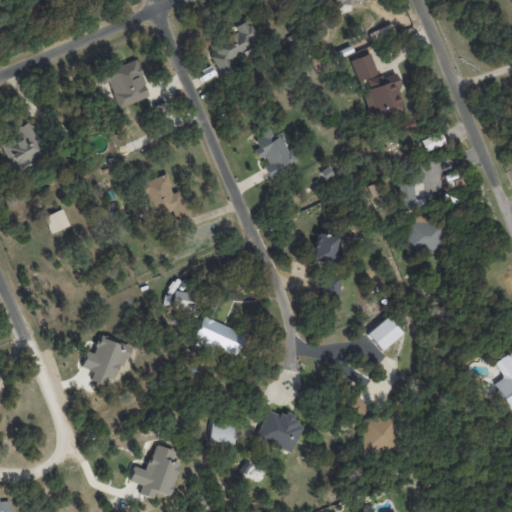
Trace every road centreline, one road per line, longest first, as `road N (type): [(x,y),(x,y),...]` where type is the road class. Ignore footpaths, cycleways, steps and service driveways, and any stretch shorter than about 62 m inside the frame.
road 1 (residential): [(152,0),(288,330)]
road 2 (residential): [(416,0),(511,228)]
road 3 (residential): [(0,75),(170,0)]
